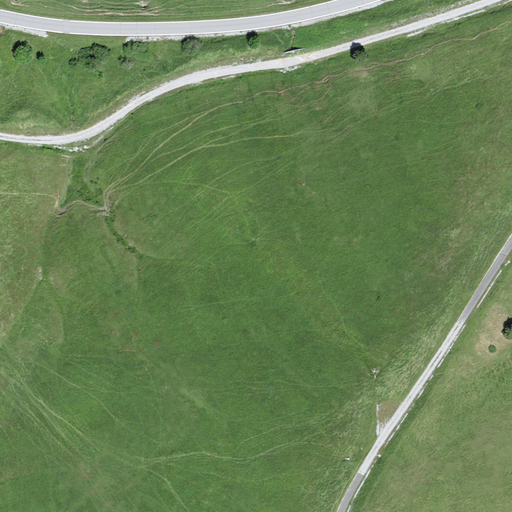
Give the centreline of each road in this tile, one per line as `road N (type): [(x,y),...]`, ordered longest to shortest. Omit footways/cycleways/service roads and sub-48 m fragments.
road 1 (track): [(0,138),(80,135),(196,77),(300,61),(501,0)]
road 2 (unclassified): [(0,17),(91,30),(211,31),(352,0)]
road 3 (track): [(511,242),(341,511)]
